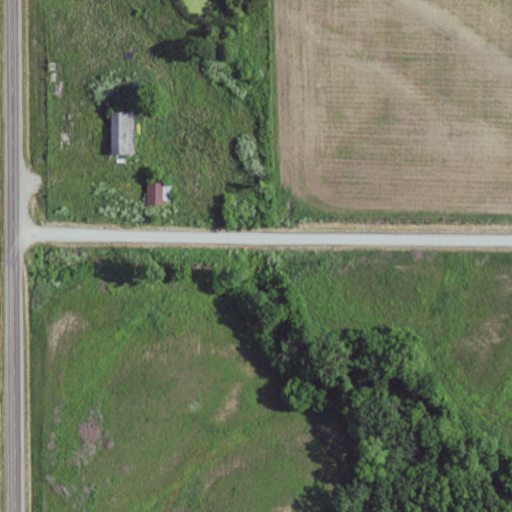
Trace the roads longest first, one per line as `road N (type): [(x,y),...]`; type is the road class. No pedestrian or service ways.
road 1 (primary): [(16,511),(12,0)]
road 2 (residential): [(15,233),(511,240)]
